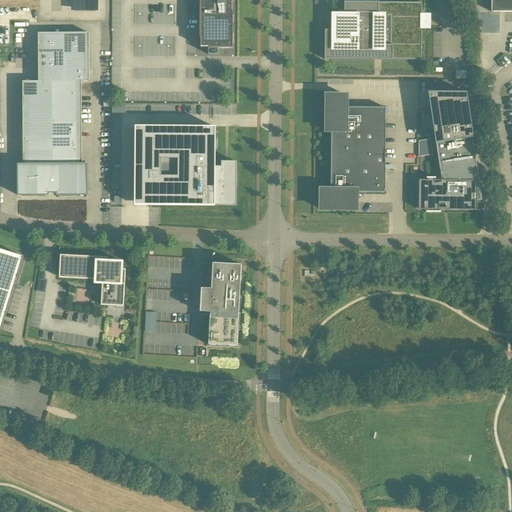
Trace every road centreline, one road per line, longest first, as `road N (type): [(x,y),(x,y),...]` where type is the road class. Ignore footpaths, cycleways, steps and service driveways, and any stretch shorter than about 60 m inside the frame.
road 1 (unclassified): [(274,240),(71,231),(0,219)]
road 2 (unclassified): [(0,345),(185,379),(272,383)]
road 3 (unclassified): [(274,240),(275,0)]
road 4 (unclassified): [(274,240),(511,243)]
road 5 (unknown): [(509,243),(500,88),(511,74)]
road 6 (unclassified): [(348,511),(279,438),(272,383)]
road 7 (unclassified): [(272,383),(274,240)]
